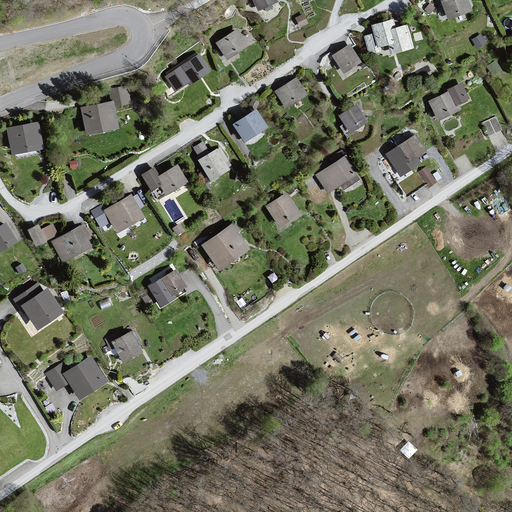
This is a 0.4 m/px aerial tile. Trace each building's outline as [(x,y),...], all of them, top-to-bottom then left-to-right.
[(280,0),(252,0),(260,12),(282,4),(280,0)] [(470,0),(444,0),(443,1),(451,19),(474,12),(470,0)] [(392,20),(373,26),(379,47),(393,45),(396,54),(418,49),(409,25),(394,28),(392,20)] [(239,32),(217,45),(228,60),(251,47),(239,32)] [(353,44),(334,58),(345,73),(365,62),(353,44)] [(199,55),(166,76),(175,90),(189,82),(190,84),(210,71),(199,55)] [(299,79),(275,93),(289,109),(310,97),(299,79)] [(464,85),(430,101),(440,119),(462,111),(459,104),(471,98),(464,85)] [(113,102),(82,108),(87,134),(118,128),(113,102)] [(360,105),(340,116),(352,134),(371,122),(360,105)] [(261,109),(235,125),(248,142),(273,127),(261,109)] [(42,123),(9,128),(14,155),(49,150),(42,123)] [(415,135),(387,154),(401,175),(420,163),(416,157),(426,151),(415,135)] [(203,143),(192,148),(212,182),(232,170),(220,149),(211,155),(203,143)] [(348,155),(314,175),(326,191),(331,192),(343,186),(346,190),(362,180),(358,176),(362,174),(348,155)] [(178,165),(160,176),(155,169),(142,176),(153,192),(162,187),(170,196),(190,182),(178,165)] [(286,193),(267,206),(282,228),(304,215),(297,201),(286,193)] [(133,196),(103,210),(118,234),(147,217),(133,196)] [(54,220),(41,226),(39,221),(28,225),(35,241),(58,232),(54,220)] [(0,252),(18,242),(7,223),(0,227),(0,252)] [(234,223),(203,245),(222,270),(253,250),(234,223)] [(84,225),(51,242),(64,263),(95,248),(84,225)] [(177,269),(149,286),(162,306),(175,298),(173,294),(186,286),(177,269)] [(38,285),(12,300),(22,314),(26,314),(33,325),(36,324),(40,330),(66,312),(48,290),(44,293),(38,285)] [(135,329),(112,342),(125,363),(145,352),(135,329)] [(67,372),(64,374),(70,384),(80,400),(108,381),(91,355),(67,372)] [(55,392),(70,384),(64,374),(67,372),(63,363),(45,374),(55,392)]
